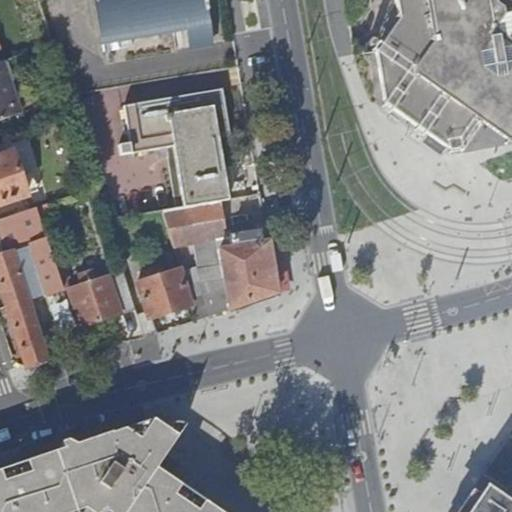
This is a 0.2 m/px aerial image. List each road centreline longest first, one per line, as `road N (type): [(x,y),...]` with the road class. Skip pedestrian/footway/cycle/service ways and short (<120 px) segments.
road 1 (residential): [(344,334),(13,417)]
road 2 (tertiary): [(344,334),(283,0)]
road 3 (residential): [(344,334),(372,511)]
road 4 (tertiary): [(511,293),(344,334)]
